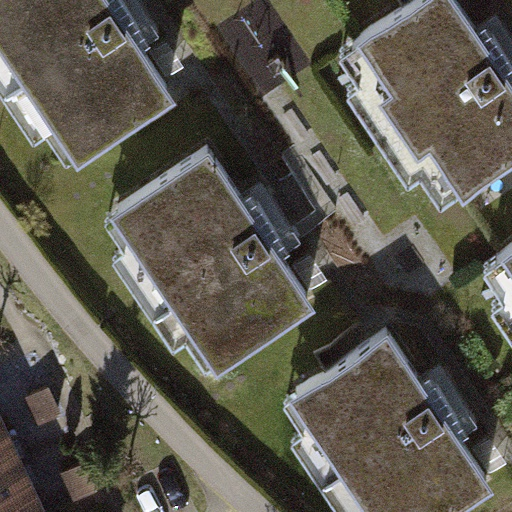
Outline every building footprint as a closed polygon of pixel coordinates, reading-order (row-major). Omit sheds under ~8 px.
[(102,0),(10,0),(0,7),(0,57),(81,181),(177,109),(102,0)] [(511,179),(511,92),(447,0),(446,0),(354,64),(460,215),(511,179)] [(112,235),(222,387),(314,318),(210,166),(112,235)] [(511,270),(499,279),(511,297),(511,270)] [(388,348),(298,415),(362,511),(480,511),(495,501),(388,348)] [(0,409),(0,456),(18,448),(0,409)] [(18,448),(0,456),(0,511),(18,511),(42,502),(18,448)] [(46,511),(42,502),(18,511),(46,511)]
